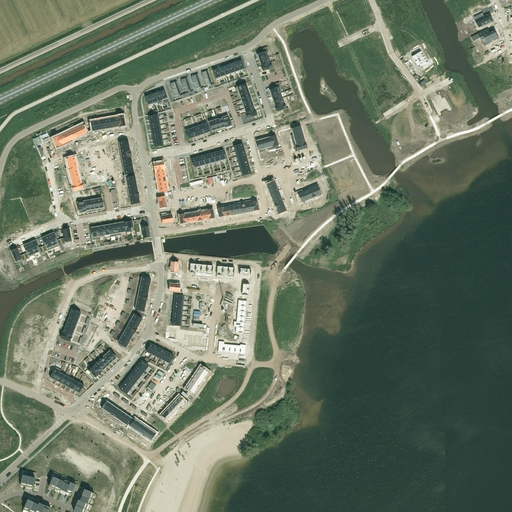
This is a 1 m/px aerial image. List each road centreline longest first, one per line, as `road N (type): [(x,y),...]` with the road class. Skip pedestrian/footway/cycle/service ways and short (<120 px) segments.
road 1 (primary): [(0,99),(212,0)]
road 2 (residential): [(158,255),(257,266),(247,363),(222,361)]
road 3 (residential): [(160,266),(104,271),(73,285),(40,381)]
road 4 (unclassified): [(0,71),(150,0)]
road 5 (residential): [(137,90),(121,87),(24,132),(0,164)]
road 6 (residential): [(239,131),(226,93),(176,111),(183,151)]
road 7 (residential): [(142,453),(222,361)]
road 8 (residential): [(174,152),(183,195),(258,178)]
